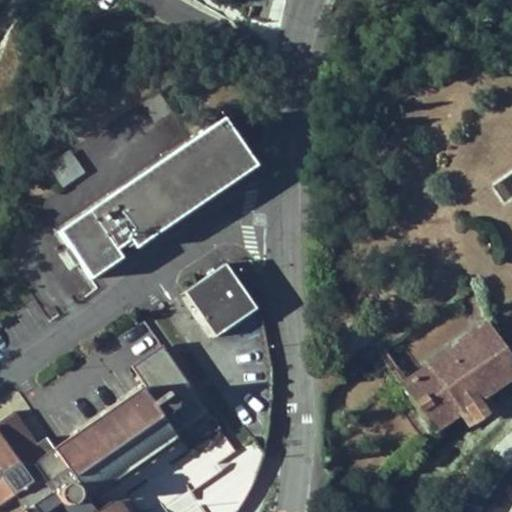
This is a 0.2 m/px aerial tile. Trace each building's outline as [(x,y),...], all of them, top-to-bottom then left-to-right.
[(128,239),(134,247),(254,166),(222,118),(57,230),(89,278),(120,257),(114,249),(128,239)] [(82,171),(68,151),(50,164),(63,184),(82,171)] [(199,285),(185,294),(214,335),(254,306),(224,263),(197,282),(199,285)] [(185,294),(199,285),(197,282),(183,291),(185,294)] [(480,331),(487,326),(485,318),(476,286),(469,291),(480,331)] [(511,376),(511,359),(487,326),(480,331),(407,381),(385,348),(371,358),(380,371),(387,366),(435,433),(465,411),(483,396),(511,376)] [(131,367),(139,377),(169,355),(162,345),(131,367)] [(13,411),(0,419),(0,511),(127,511),(117,498),(96,511),(36,511),(32,505),(53,490),(61,501),(64,503),(67,504),(71,504),(75,503),(86,495),(91,501),(100,495),(100,487),(104,484),(108,489),(117,482),(117,476),(120,473),(123,478),(135,470),(134,463),(137,462),(140,466),(143,464),(140,459),(155,449),(158,453),(167,447),(169,438),(178,431),(179,433),(209,412),(169,355),(139,377),(146,387),(141,391),(139,389),(54,449),(46,437),(37,444),(13,411)] [(465,411),(471,419),(490,406),(483,396),(465,411)] [(181,437),(179,433),(178,431),(169,438),(167,447),(181,437)] [(155,449),(140,459),(143,464),(150,459),(158,453),(155,449)] [(104,484),(100,487),(100,495),(108,489),(104,484)]
